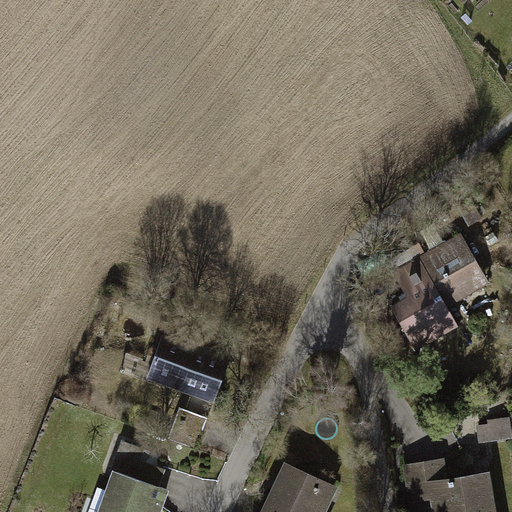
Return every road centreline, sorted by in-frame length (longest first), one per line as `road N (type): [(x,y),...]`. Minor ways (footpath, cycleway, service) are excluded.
road 1 (residential): [(318,314),(381,228),(511,125)]
road 2 (residential): [(213,511),(318,314)]
road 3 (residential): [(318,314),(355,356),(390,511)]
